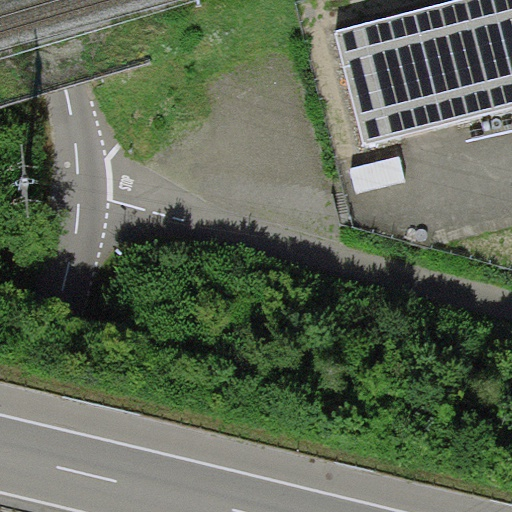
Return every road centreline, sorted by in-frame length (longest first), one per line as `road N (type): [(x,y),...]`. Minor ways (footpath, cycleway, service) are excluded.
road 1 (unclassified): [(45,0),(75,102),(86,203),(80,317),(23,511)]
road 2 (track): [(86,203),(511,310)]
road 3 (motorway): [(241,511),(0,454)]
